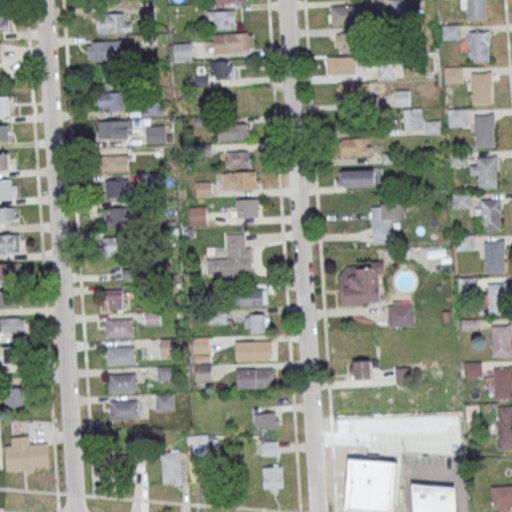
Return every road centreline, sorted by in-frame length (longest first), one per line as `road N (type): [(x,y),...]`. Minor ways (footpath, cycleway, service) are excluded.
road 1 (residential): [(75,511),(42,0)]
road 2 (residential): [(315,511),(284,0)]
